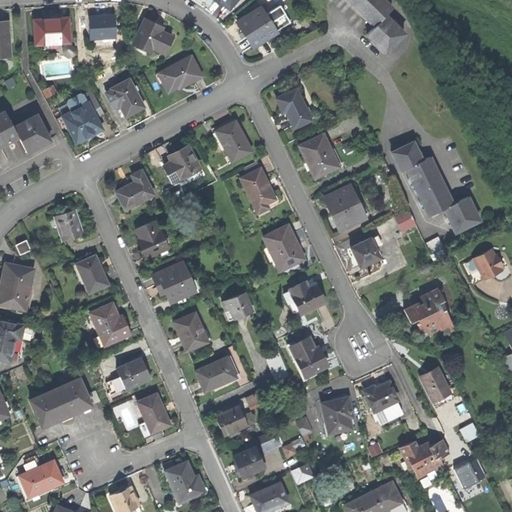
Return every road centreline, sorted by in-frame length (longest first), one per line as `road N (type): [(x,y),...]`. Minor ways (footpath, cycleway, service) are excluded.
road 1 (residential): [(82,169),(198,435)]
road 2 (residential): [(367,338),(243,83)]
road 3 (residential): [(243,83),(82,169)]
road 4 (residential): [(97,452),(107,472),(198,435)]
